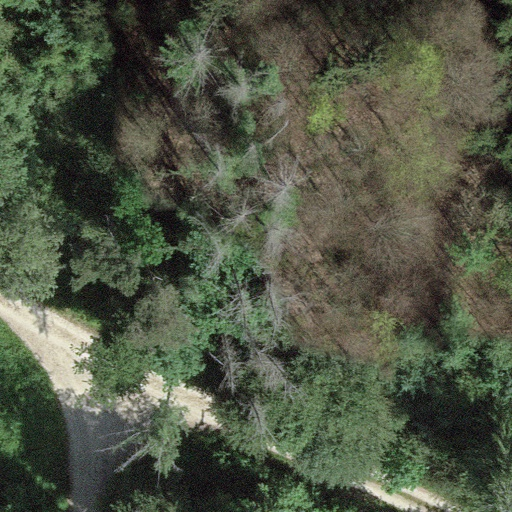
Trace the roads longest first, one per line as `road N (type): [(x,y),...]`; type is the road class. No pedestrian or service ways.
road 1 (track): [(0,296),(110,363),(438,511)]
road 2 (track): [(110,363),(87,511)]
